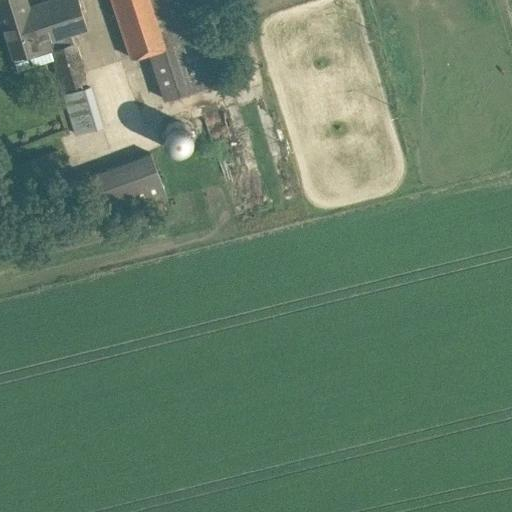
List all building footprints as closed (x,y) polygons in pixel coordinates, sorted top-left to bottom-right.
[(0,0),(0,17),(12,56),(49,45),(75,37),(73,32),(87,27),(78,0),(40,0),(28,4),(26,0),(0,0)] [(112,0),(131,56),(149,50),(164,45),(149,0),(112,0)] [(149,0),(164,45),(149,50),(165,98),(230,77),(204,0),(149,0)] [(49,45),(62,88),(88,80),(75,37),(49,45)] [(101,124),(89,86),(63,94),(75,133),(101,124)] [(162,135),(162,136),(162,138),(163,140),(163,141),(164,143),(165,144),(166,145),(167,146),(168,148),(169,148),(171,149),(172,150),(174,150),(176,151),(177,151),(179,151),(181,150),(182,150),(184,149),(185,148),(186,148),(188,146),(189,145),(190,144),(191,143),(191,141),(192,140),(192,138),(192,136),(192,135),(192,133),(192,132),(191,130),(191,128),(190,127),(189,126),(188,125),(186,123),(185,123),(184,122),(182,121),(181,121),(179,121),(177,120),(176,120),(174,121),(173,121),(171,122),(170,123),(168,123),(167,125),(166,126),(165,127),(164,128),(163,130),(163,131),(162,133),(162,135)] [(1,172),(13,201),(72,178),(61,148),(1,172)] [(167,197),(150,152),(75,179),(92,225),(167,197)]
